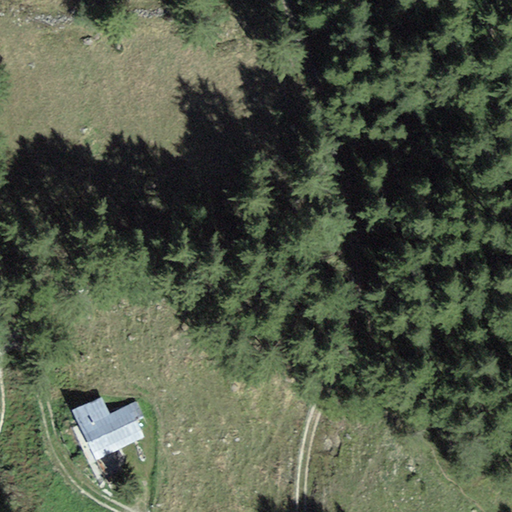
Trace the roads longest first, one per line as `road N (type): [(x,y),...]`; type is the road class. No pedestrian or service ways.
road 1 (track): [(298,511),(299,465),(348,324),(355,212),(286,0)]
road 2 (track): [(0,344),(22,329),(64,480),(118,511)]
